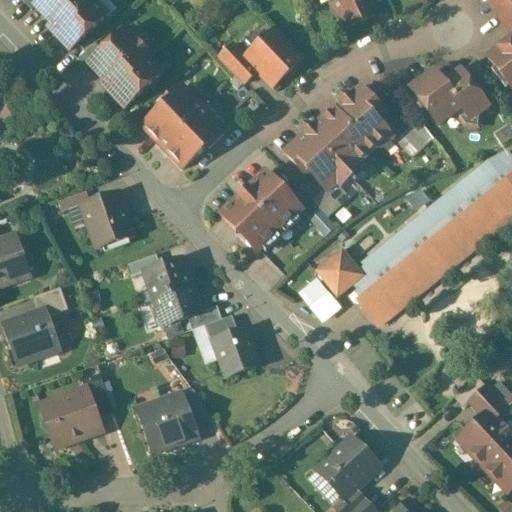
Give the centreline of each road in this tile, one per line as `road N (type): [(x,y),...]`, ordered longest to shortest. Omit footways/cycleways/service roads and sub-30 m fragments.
road 1 (residential): [(173,208),(345,64),(451,30)]
road 2 (residential): [(0,23),(173,208)]
road 3 (residential): [(173,208),(330,377)]
road 4 (residential): [(18,494),(206,473)]
road 5 (residential): [(330,377),(458,511)]
road 6 (residential): [(206,473),(275,435),(330,377)]
